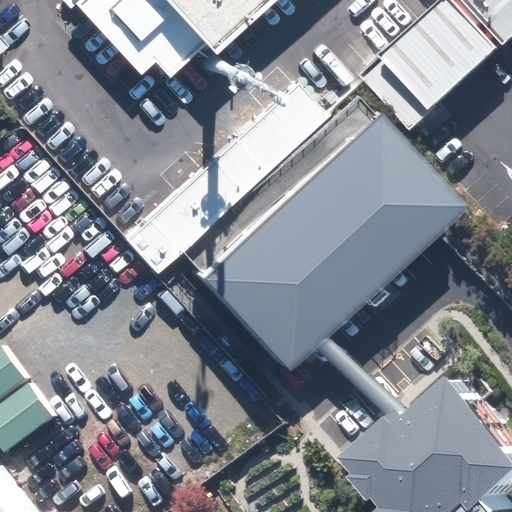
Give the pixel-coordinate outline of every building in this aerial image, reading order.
[(80,0),(141,66),(156,54),(170,69),(193,48),(208,34),(216,41),(260,0),(80,0)] [(502,46),(461,0),(455,0),(366,78),(409,127),(502,46)] [(511,0),(461,0),(502,46),(511,37),(511,0)] [(0,28),(0,50),(11,41),(0,28)] [(299,79),(127,235),(156,268),(328,110),(299,79)] [(210,258),(201,267),(201,279),(275,358),(311,324),(318,318),(324,312),(410,233),(420,224),(432,213),(441,205),(448,198),(454,193),(369,102),(361,119),(347,131),(225,244),(210,258)] [(0,319),(11,311),(0,297),(0,319)] [(0,407),(38,380),(11,342),(0,349),(0,407)] [(511,511),(511,493),(511,492),(511,491),(511,416),(471,369),(427,408),(421,412),(415,418),(374,451),(377,466),(373,470),(394,494),(398,491),(406,499),(398,505),(402,510),(404,511),(511,511)] [(38,380),(0,407),(0,427),(16,450),(63,416),(38,380)] [(0,511),(45,511),(0,451),(0,511)]
